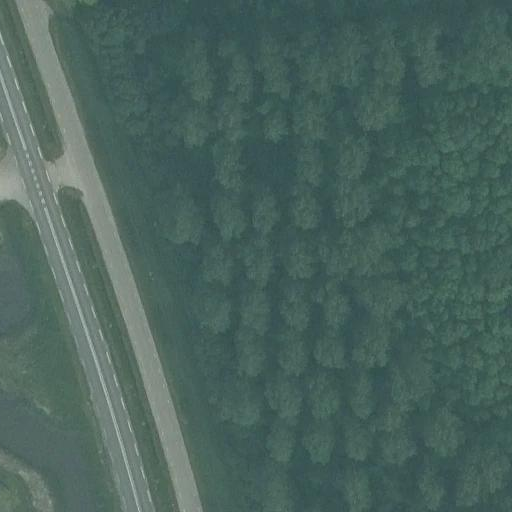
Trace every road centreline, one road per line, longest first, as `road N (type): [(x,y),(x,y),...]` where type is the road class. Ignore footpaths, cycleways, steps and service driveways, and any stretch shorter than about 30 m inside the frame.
road 1 (unclassified): [(187,511),(126,301),(21,0)]
road 2 (primary): [(139,511),(0,78)]
